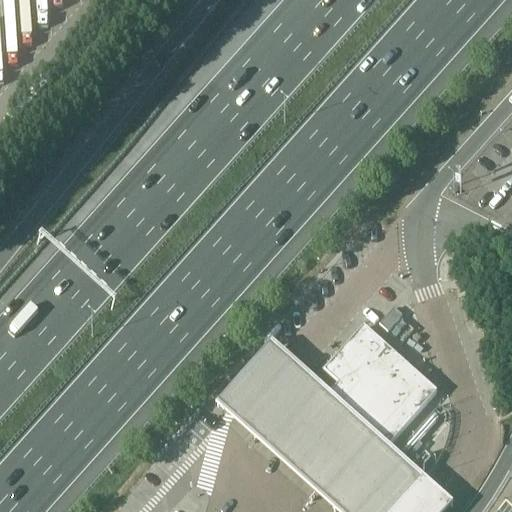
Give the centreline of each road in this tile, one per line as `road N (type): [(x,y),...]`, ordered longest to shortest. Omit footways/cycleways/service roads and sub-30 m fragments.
road 1 (motorway): [(0,511),(461,0)]
road 2 (motorway): [(330,0),(0,369)]
